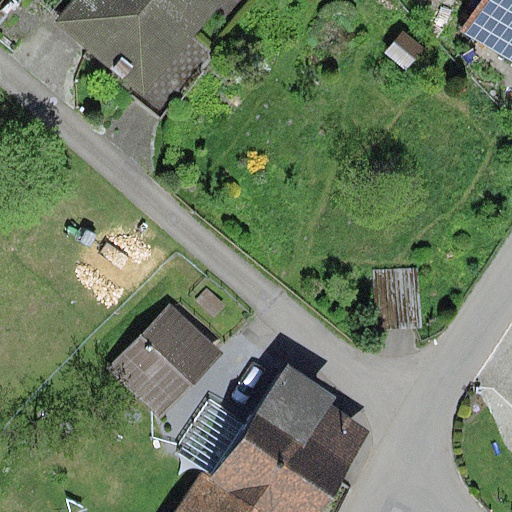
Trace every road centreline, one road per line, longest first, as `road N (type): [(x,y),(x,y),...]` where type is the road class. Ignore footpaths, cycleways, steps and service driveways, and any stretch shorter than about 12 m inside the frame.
road 1 (residential): [(0,67),(368,389),(404,451)]
road 2 (residential): [(511,278),(404,451)]
